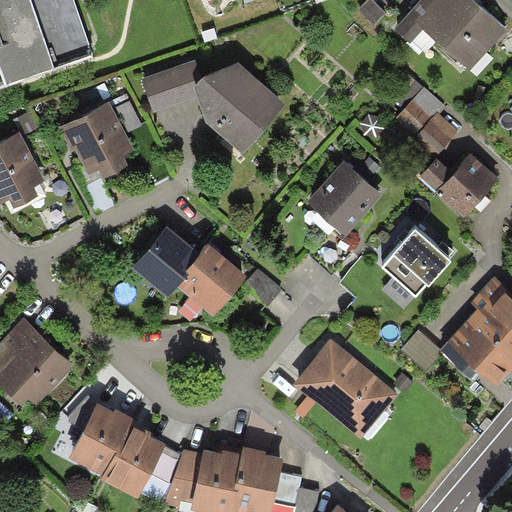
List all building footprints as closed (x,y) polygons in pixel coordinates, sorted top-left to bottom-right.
[(76,0),(0,0),(0,76),(92,46),(76,0)] [(377,0),(362,0),(359,4),(374,20),(386,9),(377,0)] [(410,35),(425,20),(470,63),(508,24),(483,0),(414,0),(395,20),(410,35)] [(195,60),(144,76),(156,111),(198,97),(195,87),(202,78),(195,60)] [(207,123),(240,153),(285,107),(240,60),(202,78),(195,87),(198,97),(207,123)] [(402,107),(424,84),(405,66),(390,81),(402,91),(394,99),(402,107)] [(413,134),(434,154),(437,151),(458,128),(439,110),(445,103),(425,83),(424,84),(402,107),(395,114),(414,132),(413,134)] [(115,104),(109,93),(59,118),(72,143),(76,141),(89,166),(100,161),(104,169),(129,156),(124,147),(134,142),(127,128),(115,104)] [(130,96),(115,104),(127,128),(142,121),(130,96)] [(31,107),(17,114),(26,130),(39,124),(31,107)] [(20,123),(0,133),(0,195),(10,191),(14,199),(39,186),(35,178),(44,173),(20,123)] [(499,172),(470,145),(451,165),(435,182),(464,209),(499,172)] [(434,154),(420,167),(435,182),(451,165),(437,151),(434,154)] [(344,152),(307,193),(346,229),(384,188),(344,152)] [(452,247),(416,214),(393,239),(395,242),(382,256),(415,287),(452,247)] [(200,253),(168,226),(133,268),(169,298),(178,287),(191,272),(187,268),(200,253)] [(249,277),(208,243),(200,253),(187,268),(191,272),(178,287),(215,318),(249,277)] [(257,265),(243,282),(268,302),(282,285),(257,265)] [(511,286),(495,271),(473,295),(478,300),(449,332),(498,376),(511,360),(511,286)] [(37,399),(75,358),(26,314),(0,342),(0,348),(1,349),(0,350),(0,376),(22,396),(27,390),(37,399)] [(419,325),(401,344),(426,367),(444,348),(419,325)] [(331,332),(293,376),(361,434),(398,390),(331,332)] [(69,447),(102,465),(118,436),(121,438),(134,413),(136,410),(117,399),(115,402),(98,393),(69,447)] [(102,465),(100,468),(137,488),(149,466),(163,441),(166,435),(150,426),(151,423),(134,413),(121,438),(118,436),(102,465)] [(267,441),(243,436),(242,444),(235,474),(239,475),(233,500),(270,509),(273,495),(280,467),(284,449),(266,445),(267,441)] [(223,443),(204,438),(202,447),(191,498),(190,500),(231,509),(233,500),(239,475),(235,474),(242,444),(223,440),(223,443)] [(172,478),(182,451),(163,441),(149,466),(172,478)] [(202,447),(184,444),(182,451),(172,478),(164,499),(180,504),(181,496),(191,498),(202,447)] [(303,473),(280,467),(273,495),(296,501),(300,483),(303,473)] [(312,511),(318,487),(300,483),(296,501),(293,511),(299,511),(312,511)] [(352,506),(338,494),(324,511),(365,511),(354,503),(352,506)]
